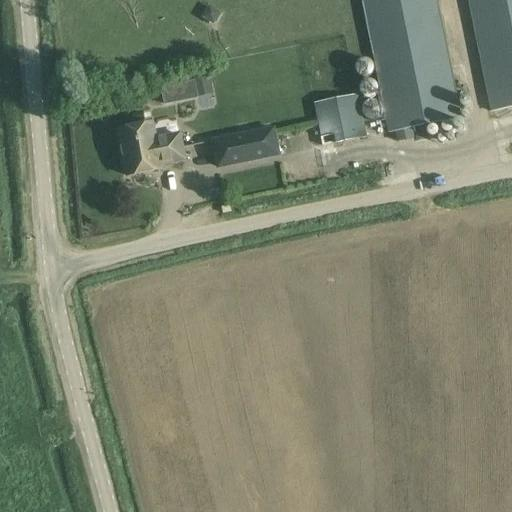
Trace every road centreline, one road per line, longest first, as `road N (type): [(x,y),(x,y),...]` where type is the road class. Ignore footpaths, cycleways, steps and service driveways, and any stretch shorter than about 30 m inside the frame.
road 1 (unclassified): [(50,270),(511,169)]
road 2 (unclassified): [(50,270),(26,0)]
road 3 (unclassified): [(109,511),(50,270)]
